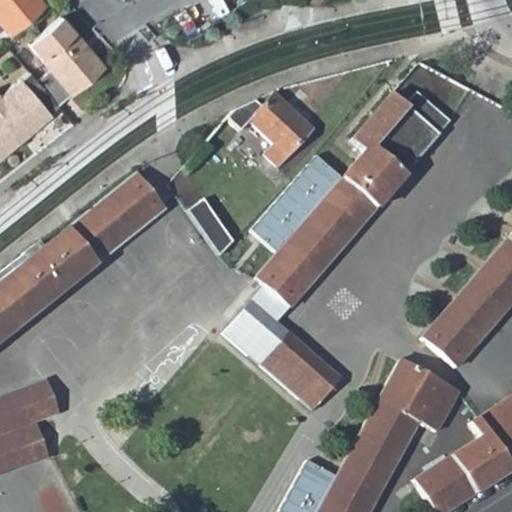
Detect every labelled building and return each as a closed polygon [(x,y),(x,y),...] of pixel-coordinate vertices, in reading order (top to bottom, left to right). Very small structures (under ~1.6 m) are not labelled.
[(41,7),(35,0),(0,0),(0,25),(7,35),(41,7)] [(49,69),(34,81),(57,108),(86,83),(82,79),(100,63),(58,18),(40,34),(44,37),(31,49),(49,69)] [(104,68),(100,63),(82,79),(86,83),(104,68)] [(0,155),(57,108),(34,81),(24,90),(16,81),(0,95),(0,155)] [(272,95),(259,109),(253,102),(231,112),(224,121),(238,134),(247,123),(273,146),(265,155),(278,167),(311,129),(272,95)] [(415,95),(403,109),(437,137),(448,124),(415,95)] [(369,148),(403,109),(389,96),(348,144),(362,156),(252,280),(260,287),(222,331),(248,355),(263,337),(274,324),(402,177),(369,148)] [(402,177),(437,137),(403,109),(369,148),(402,177)] [(314,159),(249,233),(273,253),(337,180),(314,159)] [(163,210),(155,201),(135,175),(39,253),(0,282),(0,341),(59,294),(163,210)] [(202,201),(186,213),(217,258),(232,243),(202,201)] [(511,233),(419,340),(453,370),(493,322),(511,301),(511,233)] [(33,245),(0,272),(0,282),(39,253),(33,245)] [(338,379),(274,324),(263,337),(248,355),(311,410),(338,379)] [(300,462),(269,511),(367,511),(415,425),(434,434),(457,393),(400,360),(332,482),(300,462)] [(0,397),(0,436),(32,425),(54,417),(42,383),(0,397)] [(477,440),(411,482),(429,511),(447,511),(511,470),(511,396),(467,425),(477,440)] [(0,476),(44,461),(32,425),(0,436),(0,476)]
